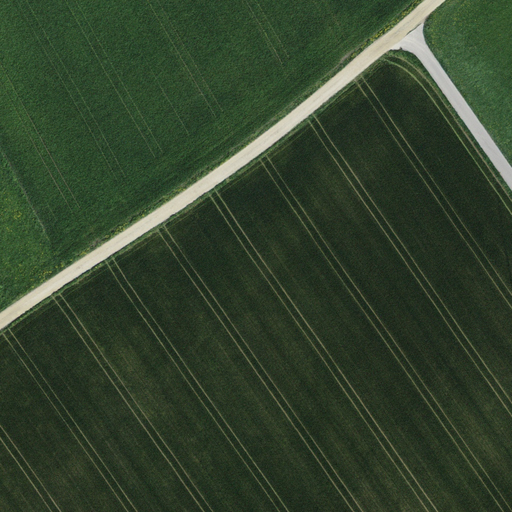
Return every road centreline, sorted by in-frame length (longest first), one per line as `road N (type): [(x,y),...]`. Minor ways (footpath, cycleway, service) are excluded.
road 1 (track): [(0,324),(455,0)]
road 2 (track): [(511,183),(407,38)]
